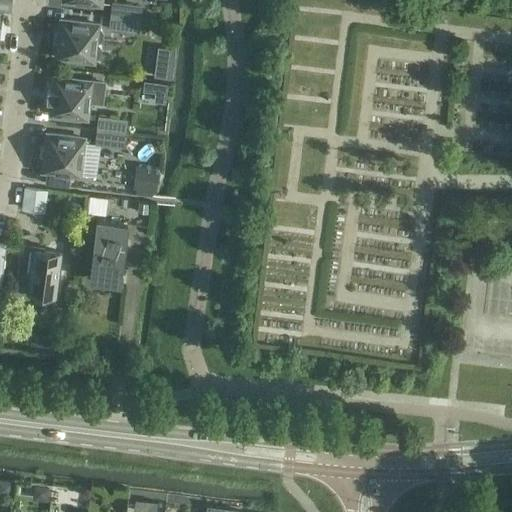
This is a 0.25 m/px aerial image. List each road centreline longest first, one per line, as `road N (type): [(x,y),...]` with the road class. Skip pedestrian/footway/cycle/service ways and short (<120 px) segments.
road 1 (tertiary): [(111,436),(363,464)]
road 2 (residential): [(0,195),(9,183),(30,1)]
road 3 (tertiary): [(363,464),(511,456)]
